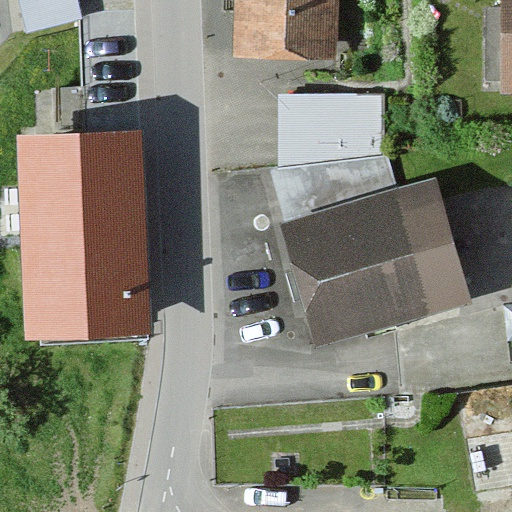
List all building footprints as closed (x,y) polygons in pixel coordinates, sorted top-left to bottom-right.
[(23,0),(27,21),(85,12),(82,0),(23,0)] [(234,0),(232,63),(342,68),(345,0),(234,0)] [(511,0),(494,0),(498,101),(511,100),(511,0)] [(19,345),(148,340),(141,144),(12,149),(19,345)] [(274,229),(305,353),(470,311),(438,187),(274,229)] [(511,383),(511,378),(461,387),(479,487),(511,480),(511,383)]
